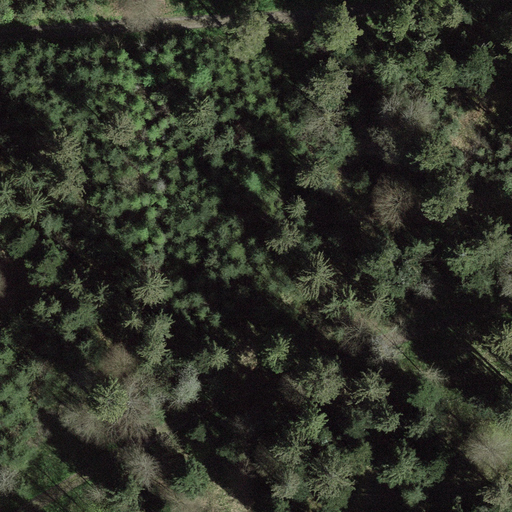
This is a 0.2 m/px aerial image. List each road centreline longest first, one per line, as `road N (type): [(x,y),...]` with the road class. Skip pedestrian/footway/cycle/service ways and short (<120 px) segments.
road 1 (track): [(17,511),(168,415),(511,302)]
road 2 (track): [(333,0),(0,30)]
